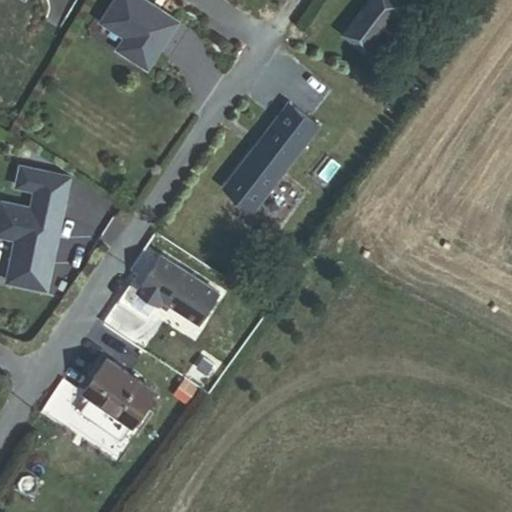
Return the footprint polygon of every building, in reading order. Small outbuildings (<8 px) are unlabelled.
[(151,68),(181,21),(146,0),(118,0),(104,23),(128,38),(121,49),(151,68)] [(400,0),(370,0),(344,32),(369,52),(407,5),(400,0)] [(259,207),(319,125),(290,103),(230,185),(259,207)] [(51,291),(68,196),(38,191),(35,210),(5,204),(0,229),(0,237),(19,241),(12,284),(51,291)] [(159,256),(137,288),(152,299),(159,306),(201,329),(212,312),(220,295),(159,256)] [(90,410),(139,444),(163,408),(115,375),(90,410)]
